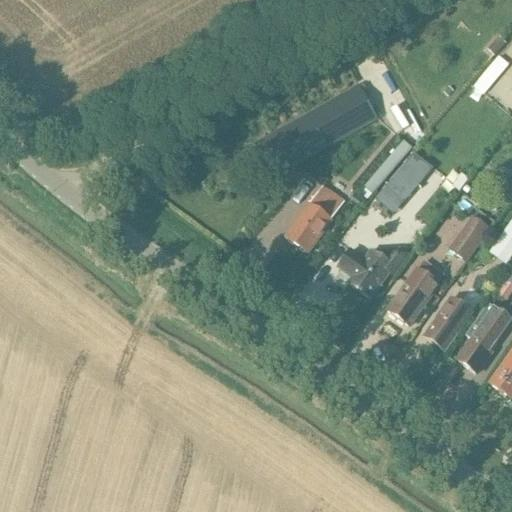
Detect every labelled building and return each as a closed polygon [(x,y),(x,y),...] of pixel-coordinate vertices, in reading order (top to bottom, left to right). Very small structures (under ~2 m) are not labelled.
[(487,52),(494,58),(505,45),(498,39),(487,52)] [(483,96),(507,65),(496,56),(472,87),(483,96)] [(378,120),(359,88),(254,147),(272,179),(378,120)] [(386,187),(404,202),(424,179),(406,164),(386,187)] [(461,175),(451,188),(458,193),(467,180),(461,175)] [(511,200),(511,179),(501,196),(511,203),(511,200)] [(344,204),(322,189),(285,240),(307,256),(344,204)] [(490,232),(472,218),(448,252),(466,265),(490,232)] [(511,259),(511,224),(491,255),(507,266),(511,259)] [(411,256),(401,249),(389,252),(371,252),(365,260),(350,250),(336,271),(351,281),(348,284),(371,300),(388,275),(395,280),(411,256)] [(438,286),(416,271),(388,312),(410,328),(438,286)] [(511,272),(494,298),(505,305),(511,295),(511,272)] [(470,313),(451,300),(424,338),(444,352),(470,313)] [(489,304),(478,320),(465,338),(471,342),(457,361),(476,374),(491,354),(489,353),(502,335),(498,332),(508,318),(489,304)] [(511,353),(491,385),(511,399),(511,353)]
